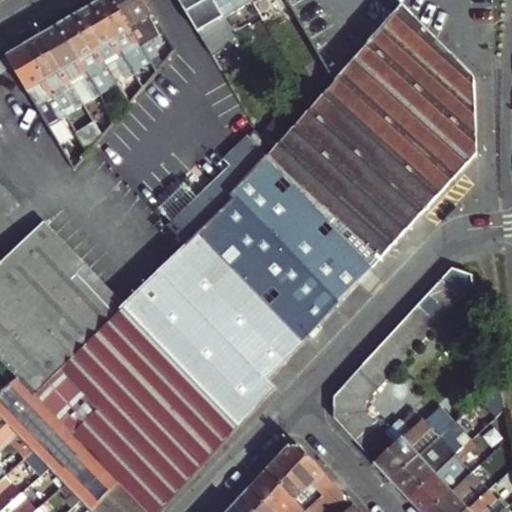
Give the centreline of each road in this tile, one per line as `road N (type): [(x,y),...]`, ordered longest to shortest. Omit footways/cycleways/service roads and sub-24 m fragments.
road 1 (residential): [(292,399),(450,238),(511,226)]
road 2 (residential): [(186,511),(292,399)]
road 3 (residential): [(292,399),(395,511)]
